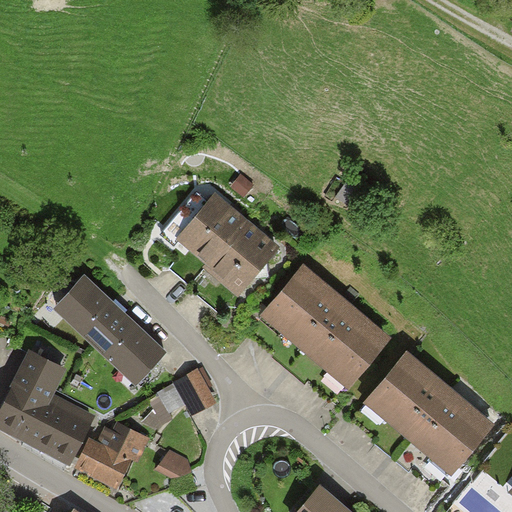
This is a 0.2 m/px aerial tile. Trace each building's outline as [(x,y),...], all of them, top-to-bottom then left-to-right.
[(177,245),(209,274),(252,226),(220,197),(177,245)] [(209,274),(241,303),(284,256),(252,226),(209,274)] [(304,268),(261,319),(351,394),(394,343),(304,268)] [(88,272),(57,304),(139,381),(169,349),(88,272)] [(32,351),(0,413),(0,423),(28,438),(50,396),(64,368),(32,351)] [(407,353),(364,404),(453,478),(496,426),(407,353)] [(199,373),(176,385),(195,418),(217,406),(199,373)] [(28,438),(71,460),(93,418),(50,396),(28,438)] [(88,439),(75,464),(129,490),(151,443),(114,425),(104,446),(88,439)] [(161,463),(185,477),(195,461),(171,446),(161,463)] [(352,511),(319,482),(292,511),(352,511)]
